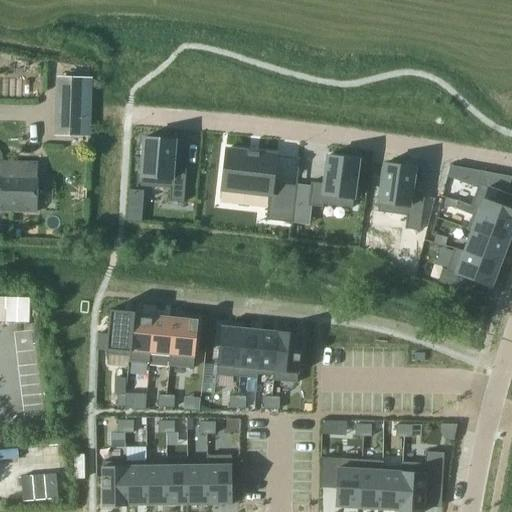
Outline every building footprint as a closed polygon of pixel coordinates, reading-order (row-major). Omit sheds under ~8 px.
[(55,76),(54,135),(89,136),(91,78),(55,76)] [(0,142),(17,143),(18,115),(0,114),(0,142)] [(143,138),(139,186),(169,188),(168,201),(183,202),(186,169),(173,168),(175,140),(143,138)] [(225,149),(220,189),(268,195),(265,220),(292,223),(296,186),(271,183),(274,157),(276,157),(276,155),(274,155),(225,149)] [(296,186),(292,223),(309,225),(311,206),(322,207),(323,204),(352,208),(358,160),(327,156),(323,184),(310,182),(310,186),(296,184),(296,186)] [(0,171),(0,211),(35,212),(36,172),(37,162),(1,161),(1,171),(0,171)] [(383,163),(377,211),(406,216),(404,229),(419,231),(424,197),(411,195),(415,168),(383,163)] [(450,165),(447,176),(468,184),(477,187),(476,188),(469,207),(474,208),(474,207),(511,221),(511,196),(500,192),(506,175),(450,165)] [(445,197),(443,205),(454,208),(456,200),(445,197)] [(474,208),(466,230),(470,232),(471,231),(507,244),(511,230),(511,221),(474,207),(474,208)] [(128,210),(127,219),(140,221),(140,211),(128,210)] [(463,251),(462,252),(499,266),(507,244),(471,231),(470,232),(463,251)] [(435,234),(433,242),(445,245),(447,237),(435,234)] [(442,269),(437,282),(460,290),(465,278),(491,288),(499,266),(462,252),(463,251),(454,248),(445,270),(442,269)] [(0,297),(0,321),(28,322),(29,298),(0,297)] [(109,310),(105,354),(129,357),(133,313),(134,313),(134,312),(133,312),(109,310)] [(129,357),(128,361),(148,363),(149,354),(150,354),(153,315),(134,313),(133,313),(129,357)] [(153,315),(150,354),(169,356),(170,356),(174,317),(153,315)] [(169,356),(168,365),(169,365),(193,368),(197,319),(174,317),(170,356),(169,356)] [(220,326),(215,375),(239,377),(244,329),(220,326)] [(244,329),(239,377),(256,379),(257,379),(257,374),(256,374),(261,330),(244,329)] [(261,330),(256,374),(257,374),(272,376),(273,376),(278,332),(276,332),(261,330)] [(272,376),(272,380),(273,380),(296,383),(301,333),(278,331),(276,331),(276,332),(278,332),(273,376),(272,376)] [(117,394),(116,406),(124,406),(125,394),(117,394)] [(125,394),(124,406),(133,406),(133,394),(125,394)] [(157,395),(157,407),(165,407),(166,395),(157,395)] [(166,395),(165,407),(174,407),(174,395),(166,395)] [(229,396),(229,408),(237,408),(237,396),(229,396)] [(237,396),(237,408),(245,408),(245,396),(237,396)] [(263,396),(262,409),(271,409),(271,397),(263,396)] [(271,397),(271,409),(279,409),(279,397),(271,397)] [(117,420),(117,432),(125,432),(125,420),(117,420)] [(125,420),(125,432),(133,432),(133,420),(125,420)] [(158,421),(157,433),(166,433),(166,421),(158,421)] [(166,421),(166,433),(174,433),(174,421),(166,421)] [(198,421),(198,433),(206,434),(207,421),(198,421)] [(207,421),(206,434),(215,434),(215,422),(207,421)] [(354,424),(354,436),(363,436),(363,424),(354,424)] [(363,424),(363,436),(371,436),(371,424),(363,424)] [(395,424),(395,436),(403,437),(403,424),(395,424)] [(403,424),(403,437),(411,437),(412,425),(403,424)] [(147,447),(125,447),(125,461),(126,505),(127,505),(146,505),(146,466),(147,466),(147,461),(147,447)] [(402,467),(399,511),(413,511),(422,511),(423,506),(424,484),(442,485),(443,452),(425,451),(424,463),(402,462),(401,462),(400,467),(402,467)] [(84,454),(74,454),(74,478),(84,478),(84,454)] [(207,455),(206,455),(206,460),(207,460),(208,505),(231,505),(231,455),(207,455)] [(319,485),(319,487),(336,488),(334,506),(358,508),(361,459),(337,458),(320,457),(319,485)] [(361,459),(358,508),(379,509),(381,465),(382,465),(382,461),(381,461),(361,459)] [(187,460),(186,460),(186,465),(187,465),(187,503),(187,504),(186,504),(186,505),(187,505),(208,505),(207,460),(206,460),(187,460)] [(125,461),(102,462),(102,506),(126,506),(127,506),(127,505),(126,505),(125,461)] [(186,465),(166,466),(167,504),(186,504),(187,504),(187,503),(187,465),(186,465)] [(381,465),(379,509),(398,510),(398,511),(399,511),(402,467),(400,467),(382,465),(381,465)] [(147,466),(146,466),(146,505),(167,504),(166,466),(147,466)]
